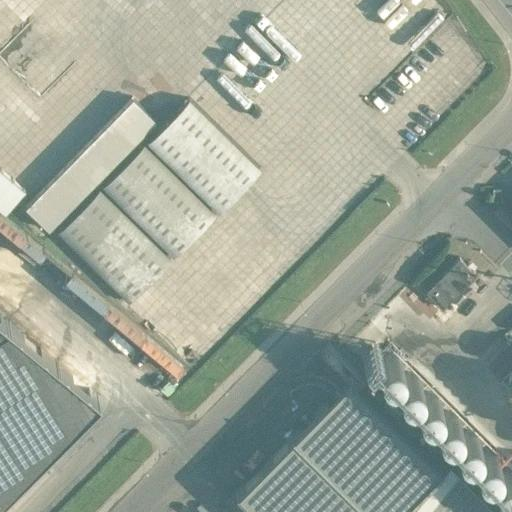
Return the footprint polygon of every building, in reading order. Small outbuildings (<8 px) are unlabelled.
[(129,92),(22,200),(47,224),(154,116),(129,92)] [(216,207),(258,164),(187,93),(144,137),(216,207)] [(171,253),(213,210),(142,140),(99,182),(171,253)] [(0,205),(3,208),(26,181),(0,158),(0,205)] [(491,196),(499,196),(499,184),(491,185),(491,196)] [(127,298),(168,256),(96,185),(54,226),(127,298)] [(457,253),(423,287),(440,304),(474,270),(457,253)] [(391,303),(411,298),(403,266),(383,272),(391,303)] [(482,295),(487,287),(471,277),(466,285),(482,295)] [(128,298),(145,313),(162,294),(145,279),(128,298)] [(0,490),(98,393),(6,317),(0,312),(0,490)] [(184,353),(208,329),(194,316),(171,340),(184,353)] [(122,341),(165,382),(183,363),(140,322),(122,341)] [(392,511),(440,463),(346,373),(234,488),(258,511),(392,511)] [(511,502),(511,444),(511,445),(506,447),(501,433),(493,426),(486,428),(480,411),(473,405),(466,408),(459,391),(454,387),(445,390),(440,377),(437,374),(427,378),(420,385),(431,397),(433,402),(419,387),(433,423),(511,502)] [(491,511),(444,465),(396,511),(491,511)]
